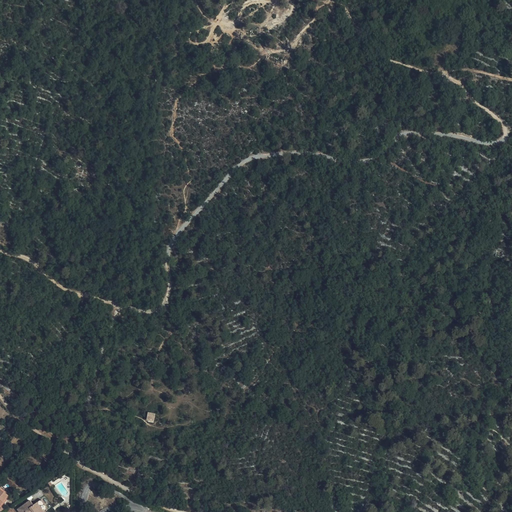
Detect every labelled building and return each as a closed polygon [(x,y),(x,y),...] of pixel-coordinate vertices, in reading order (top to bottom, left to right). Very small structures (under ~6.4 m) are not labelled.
[(48,396),(43,391),(39,396),(44,401),(48,396)] [(0,488),(0,506),(9,495),(0,488)] [(91,496),(90,498),(90,499),(100,501),(100,502),(104,503),(105,497),(102,496),(103,491),(92,489),(91,496)] [(38,502),(44,511),(48,508),(42,499),(38,502)] [(43,511),(44,511),(38,502),(34,505),(30,500),(18,509),(19,511),(43,511)]
